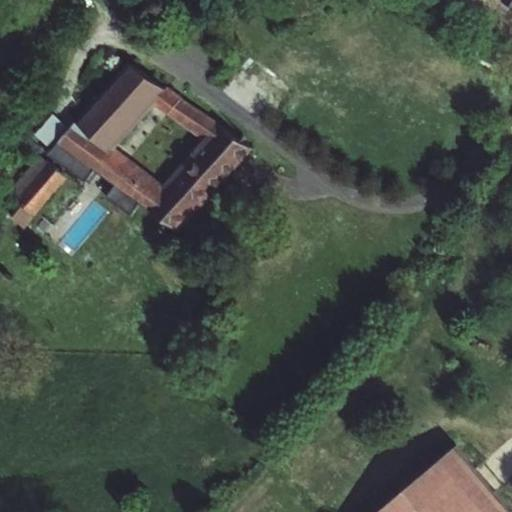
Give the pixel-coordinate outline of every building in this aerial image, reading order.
[(250,177),(266,155),(250,145),(178,96),(169,109),(206,137),(167,187),(116,148),(155,98),(164,86),(130,63),(71,136),(73,150),(178,234),(235,166),(250,177)] [(155,98),(169,109),(178,96),(164,86),(155,98)] [(56,111),(39,133),(53,144),(70,123),(56,111)] [(68,179),(49,163),(18,201),(37,217),(68,179)] [(376,511),(511,511),(511,507),(457,444),(376,511)]
